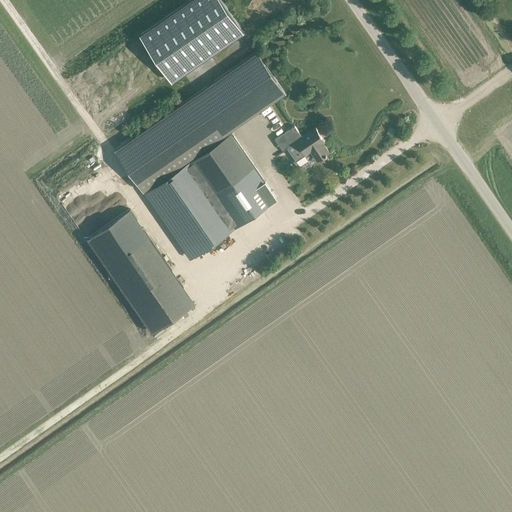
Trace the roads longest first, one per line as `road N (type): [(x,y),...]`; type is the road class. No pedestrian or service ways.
road 1 (unclassified): [(511,233),(349,0)]
road 2 (track): [(203,314),(0,458)]
